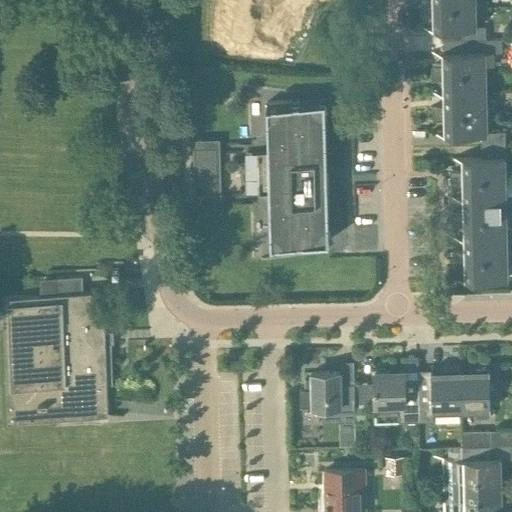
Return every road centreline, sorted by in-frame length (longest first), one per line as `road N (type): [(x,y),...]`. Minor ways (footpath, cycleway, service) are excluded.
road 1 (residential): [(206,323),(181,314),(165,290),(124,0)]
road 2 (residential): [(401,318),(393,0)]
road 3 (residential): [(276,511),(271,321)]
road 4 (residential): [(211,511),(206,323)]
road 5 (residential): [(271,321),(401,318)]
